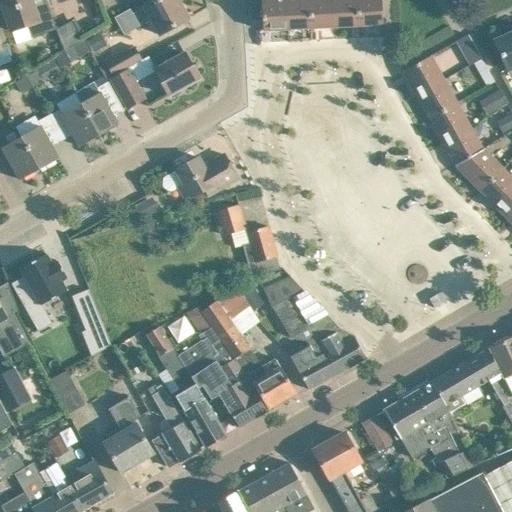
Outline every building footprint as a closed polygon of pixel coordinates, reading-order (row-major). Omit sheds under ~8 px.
[(0,0),(3,7),(11,30),(12,30),(17,46),(33,41),(32,38),(57,29),(46,0),(0,0)] [(160,34),(171,28),(188,18),(178,0),(156,0),(132,13),(130,9),(116,17),(126,34),(139,26),(151,20),(160,34)] [(263,31),(287,29),(285,0),(249,0),(251,21),(263,20),(263,31)] [(309,0),(285,0),(287,29),(311,28),(309,0)] [(309,0),(311,28),(335,27),(333,0),(309,0)] [(333,0),(335,27),(359,26),(357,0),(333,0)] [(381,0),(357,0),(359,26),(383,25),(381,0)] [(7,42),(4,32),(0,21),(0,65),(12,61),(6,43),(7,42)] [(511,32),(495,41),(503,59),(508,70),(511,78),(511,32)] [(96,35),(87,41),(94,53),(103,48),(96,35)] [(469,65),(482,58),(478,52),(468,35),(456,41),(466,59),(469,65)] [(84,40),(73,46),(79,57),(90,51),(84,40)] [(133,45),(105,62),(99,66),(104,76),(107,80),(128,69),(138,63),(137,62),(141,60),(133,45)] [(61,68),(79,57),(73,46),(65,51),(54,57),(61,68)] [(138,63),(128,69),(133,78),(135,81),(136,84),(157,73),(169,96),(199,79),(184,53),(169,62),(164,53),(151,60),(149,57),(142,61),(138,63)] [(402,71),(416,95),(444,79),(431,56),(402,71)] [(26,76),(32,86),(43,80),(37,69),(26,76)] [(128,69),(107,80),(109,84),(123,109),(126,107),(127,108),(144,98),(136,84),(135,81),(133,78),(128,69)] [(21,92),(32,86),(26,76),(15,82),(21,92)] [(457,103),(444,79),(416,95),(429,119),(457,103)] [(123,109),(109,84),(98,90),(93,82),(74,93),(81,104),(99,135),(118,124),(114,117),(124,111),(123,109)] [(429,119),(442,142),(470,126),(457,103),(429,119)] [(79,146),(99,135),(81,104),(62,115),(79,146)] [(34,125),(51,120),(49,111),(31,117),(34,125)] [(511,119),(509,114),(495,122),(502,134),(511,128),(511,119)] [(442,142),(455,166),(483,150),(470,126),(442,142)] [(39,169),(59,158),(41,127),(21,138),(39,169)] [(20,180),(39,169),(21,138),(2,148),(20,180)] [(484,149),(483,150),(455,166),(476,186),(498,164),(484,149)] [(190,194),(192,197),(205,189),(209,195),(238,179),(224,154),(203,166),(198,157),(176,170),(163,177),(162,182),(163,187),(167,190),(166,193),(170,195),(171,192),(172,191),(180,187),(185,197),(190,194)] [(511,177),(498,164),(476,186),(496,207),(511,191),(511,177)] [(511,191),(496,207),(511,223),(511,191)] [(151,196),(134,206),(142,221),(159,211),(151,196)] [(242,246),(251,277),(280,269),(276,256),(277,256),(269,227),(246,233),(245,228),(247,228),(240,205),(216,211),(222,234),(230,232),(234,249),(242,246)] [(188,229),(179,229),(179,239),(188,239),(188,229)] [(23,276),(11,283),(39,331),(52,323),(42,305),(68,289),(63,281),(68,278),(56,259),(52,261),(47,252),(19,268),(23,276)] [(308,342),(310,346),(316,357),(315,358),(324,374),(325,373),(328,378),(366,357),(354,336),(340,329),(304,292),(290,276),(264,288),(272,307),(281,321),(290,336),(308,342)] [(13,313),(17,311),(8,282),(6,283),(7,284),(0,287),(0,334),(1,337),(0,337),(0,349),(4,356),(29,342),(13,313)] [(249,282),(238,288),(253,311),(264,303),(249,282)] [(274,358),(261,365),(240,335),(260,321),(253,311),(238,288),(217,300),(202,310),(201,311),(245,375),(268,409),(296,393),(286,376),(280,366),(280,367),(274,358)] [(89,289),(72,296),(86,330),(102,323),(89,289)] [(440,292),(429,298),(435,308),(445,302),(440,292)] [(199,387),(201,385),(210,400),(211,399),(221,416),(230,411),(239,427),(268,409),(245,375),(201,311),(202,310),(199,306),(186,312),(201,334),(199,335),(197,331),(176,345),(171,337),(167,339),(199,387)] [(176,382),(182,391),(175,395),(205,447),(226,434),(216,417),(217,416),(213,408),(210,409),(198,388),(199,387),(167,339),(166,340),(159,327),(147,334),(160,356),(159,356),(171,375),(175,382),(176,382)] [(511,338),(492,348),(511,399),(511,338)] [(324,374),(315,358),(316,357),(310,346),(290,357),(297,368),(296,368),(308,389),(328,378),(325,373),(324,374)] [(481,354),(432,382),(446,405),(449,413),(465,404),(461,397),(490,379),(504,405),(501,406),(510,421),(511,420),(511,399),(492,348),(481,354)] [(132,383),(123,367),(112,373),(121,389),(132,383)] [(0,375),(0,398),(7,411),(31,398),(15,368),(0,375)] [(67,370),(49,380),(50,381),(60,400),(78,391),(67,370)] [(446,405),(432,382),(416,392),(384,410),(412,459),(426,451),(425,449),(431,447),(446,477),(472,465),(449,413),(446,405)] [(152,439),(168,467),(169,467),(179,461),(179,462),(200,450),(162,384),(157,387),(155,384),(148,389),(171,428),(152,439)] [(121,473),(123,472),(154,453),(134,419),(140,416),(129,396),(109,408),(120,427),(101,438),(121,473)] [(0,430),(11,424),(0,402),(0,430)] [(362,423),(361,423),(377,451),(392,443),(376,415),(362,423),(362,422),(361,423),(362,423)] [(344,432),(314,450),(348,511),(366,511),(344,472),(361,462),(344,432)] [(60,435),(47,442),(53,453),(66,446),(60,435)] [(9,440),(6,442),(0,445),(0,461),(16,452),(9,440)] [(0,482),(14,474),(25,467),(16,452),(0,461),(0,482)] [(511,511),(511,459),(484,475),(482,472),(405,511),(511,511)] [(33,462),(25,467),(14,474),(32,506),(31,506),(24,493),(23,494),(33,511),(79,511),(113,493),(103,476),(94,461),(66,477),(57,462),(39,472),(33,462)] [(241,494),(215,508),(216,510),(217,511),(306,511),(313,508),(314,508),(293,470),(290,463),(239,492),(241,494)] [(393,482),(386,485),(394,499),(401,495),(393,482)] [(4,511),(33,511),(23,494),(1,506),(4,511)]
